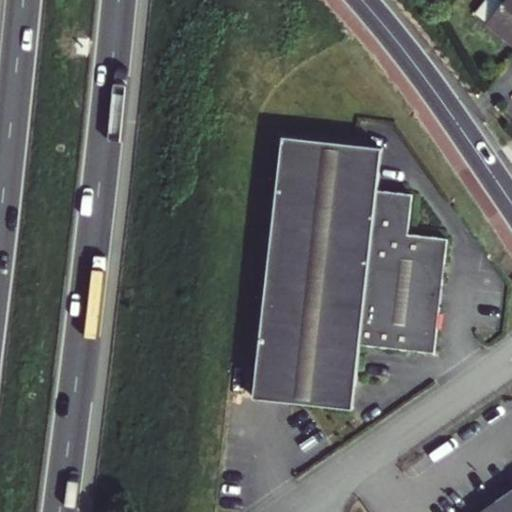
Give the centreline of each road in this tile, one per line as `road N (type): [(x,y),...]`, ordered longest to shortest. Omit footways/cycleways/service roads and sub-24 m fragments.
road 1 (motorway): [(59,511),(119,0)]
road 2 (secondary): [(511,203),(362,0)]
road 3 (motorway): [(23,0),(0,219)]
